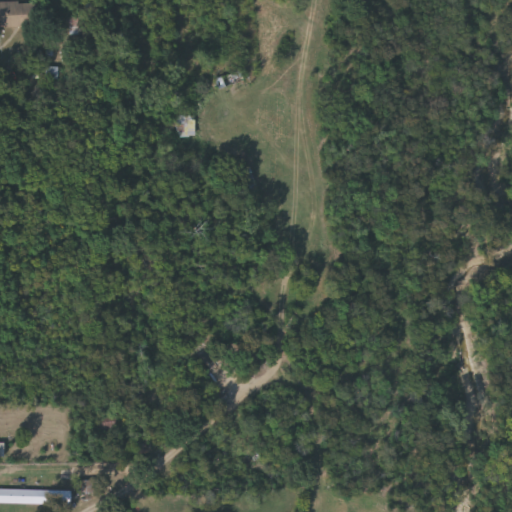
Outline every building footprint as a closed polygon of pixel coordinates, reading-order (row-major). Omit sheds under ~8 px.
[(0,1),(35,1),(35,25),(0,25),(0,1)] [(69,16),(97,16),(97,44),(69,44),(69,16)] [(217,87),(215,77),(241,71),(243,82),(217,87)] [(189,91),(205,86),(209,99),(192,104),(189,91)] [(238,182),(237,170),(250,169),(251,181),(238,182)] [(115,414),(115,430),(95,430),(95,414),(115,414)] [(51,503),(0,503),(0,488),(51,488),(51,503)]
